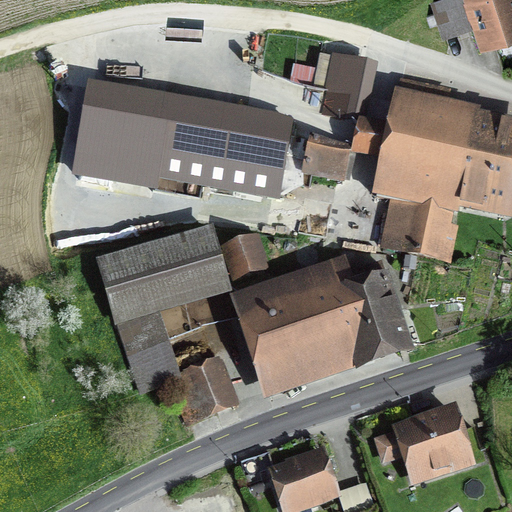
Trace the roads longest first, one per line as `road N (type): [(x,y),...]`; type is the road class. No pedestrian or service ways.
road 1 (secondary): [(511,346),(235,438),(82,511)]
road 2 (track): [(219,13),(94,20),(0,49)]
